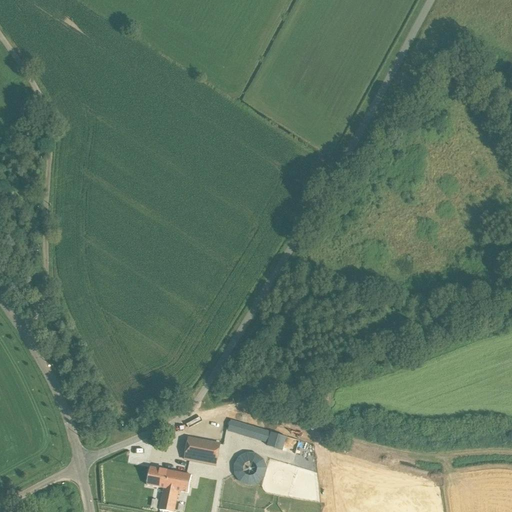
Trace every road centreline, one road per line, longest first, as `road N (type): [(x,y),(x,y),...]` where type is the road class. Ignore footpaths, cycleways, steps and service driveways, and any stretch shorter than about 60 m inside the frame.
road 1 (unclassified): [(80,466),(184,416),(201,396),(430,0)]
road 2 (unclassified): [(0,36),(48,113),(45,283),(25,330)]
road 3 (track): [(511,307),(227,409)]
road 4 (track): [(227,409),(410,455),(511,453)]
road 5 (unclassified): [(25,330),(50,375),(80,466)]
